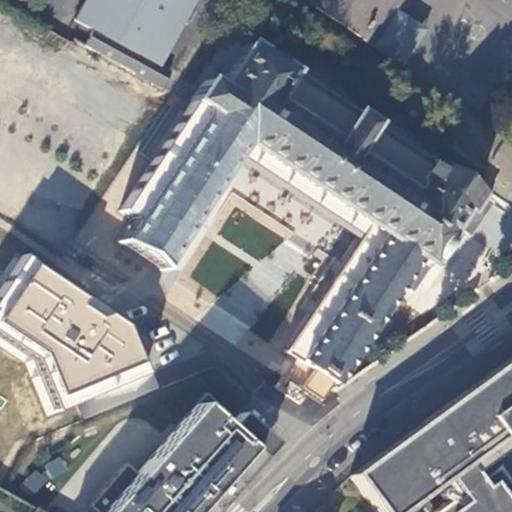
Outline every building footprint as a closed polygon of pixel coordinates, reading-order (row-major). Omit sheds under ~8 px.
[(83,0),(73,19),(75,20),(67,35),(65,34),(64,36),(161,88),(168,73),(157,67),(194,0),(83,0)] [(298,0),(298,2),(368,47),(369,45),(392,10),(398,0),(298,0)] [(423,31),(392,10),(369,45),(400,66),(423,31)] [(286,353),(338,385),(417,260),(426,266),(446,235),(451,226),(466,236),(488,203),(424,160),(422,162),(244,44),(214,90),(201,81),(188,103),(200,111),(197,116),(199,118),(187,136),(182,132),(120,242),(162,270),(234,166),(228,162),(240,144),(366,228),(286,353)] [(23,256),(0,290),(0,335),(33,359),(56,409),(152,371),(134,326),(23,256)] [(511,357),(348,477),(373,511),(395,511),(429,489),(442,505),(433,511),(511,511),(511,494),(501,481),(511,472),(511,435),(508,431),(511,428),(511,357)] [(215,511),(282,447),(240,412),(234,418),(208,393),(137,473),(127,464),(92,506),(96,511),(215,511)] [(51,479),(67,470),(60,457),(44,466),(51,479)] [(23,485),(36,494),(47,478),(34,469),(23,485)]
